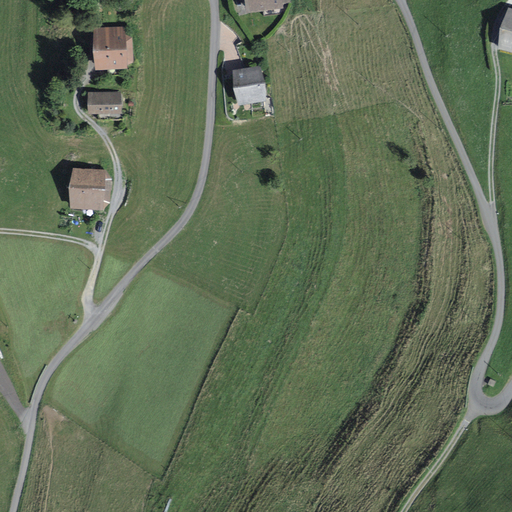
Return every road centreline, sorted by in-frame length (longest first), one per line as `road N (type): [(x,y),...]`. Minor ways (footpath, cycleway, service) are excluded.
road 1 (unclassified): [(12,511),(47,374),(182,222),(197,194),(210,120),(214,0)]
road 2 (unclassified): [(400,0),(497,249),(499,314),(476,398),(498,402),(511,387)]
road 3 (track): [(89,77),(78,108),(118,168),(89,294),(94,317)]
road 4 (track): [(403,511),(480,402)]
